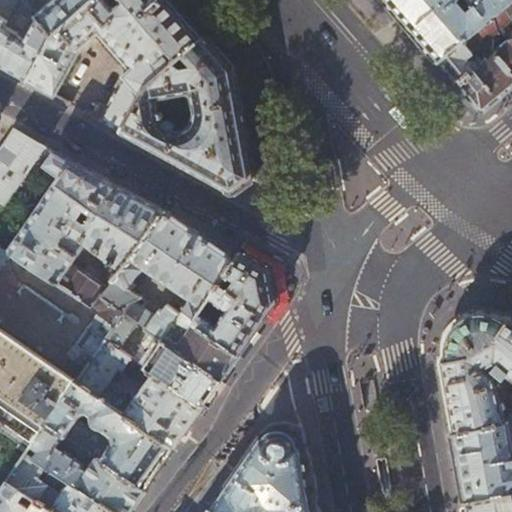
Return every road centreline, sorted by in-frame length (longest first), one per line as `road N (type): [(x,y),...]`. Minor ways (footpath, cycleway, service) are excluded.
road 1 (residential): [(324,270),(0,91)]
road 2 (residential): [(324,270),(162,511)]
road 3 (secondary): [(279,0),(324,270)]
road 4 (secondary): [(324,270),(330,380),(354,511)]
road 5 (primary): [(280,0),(415,141),(450,166)]
road 6 (secondary): [(428,511),(401,364),(406,312)]
road 7 (residential): [(450,166),(388,207),(324,270)]
road 8 (secondary): [(406,312),(436,253),(493,196)]
